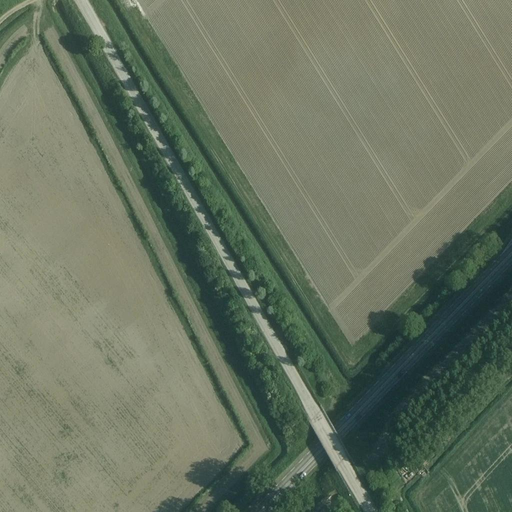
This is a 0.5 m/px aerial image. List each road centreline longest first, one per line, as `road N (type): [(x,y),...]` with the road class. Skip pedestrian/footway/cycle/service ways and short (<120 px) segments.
road 1 (tertiary): [(367,511),(81,0)]
road 2 (secondary): [(260,511),(511,254)]
